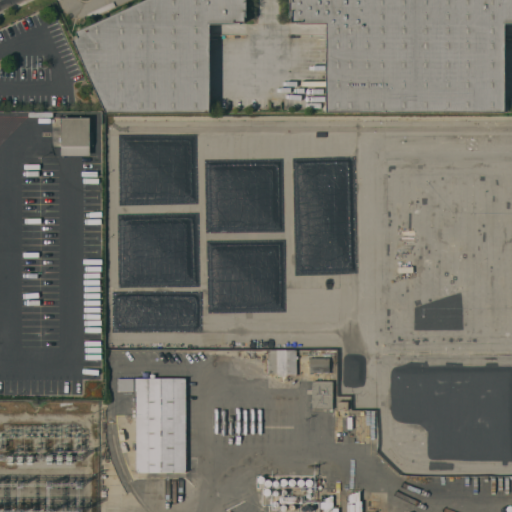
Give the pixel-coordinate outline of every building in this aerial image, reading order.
[(209,24),(209,112),(106,112),(73,39),(78,37),(75,32),(144,0),(246,0),(246,17),(245,17),(245,22),(239,22),(239,24),(209,24)] [(511,0),(511,23),(504,23),(504,112),(326,112),(326,24),(296,24),(296,22),(291,22),(291,17),(289,17),(289,0),(511,0)] [(89,117),(89,155),(61,155),(61,117),(89,117)] [(296,351),(296,375),(276,376),(276,373),(268,373),(267,351),(267,350),(296,349),(296,351)] [(329,358),(329,372),(327,372),(327,373),(324,373),(324,372),(321,372),(321,373),(316,373),(316,372),(309,372),(309,358),(329,358)] [(185,378),(186,472),(136,472),(136,391),(117,391),(117,378),(150,378),(150,374),(155,374),(155,378),(185,378)] [(332,408),(311,408),(311,381),(332,381),(332,408)] [(337,410),(337,401),(348,401),(348,410),(337,410)] [(361,511),(319,511),(319,502),(325,501),(325,496),(332,496),(332,508),(338,508),(338,511),(347,511),(347,501),(349,501),(349,492),(353,492),(353,491),(355,491),(355,490),(359,490),(359,501),(361,501),(361,511)]
